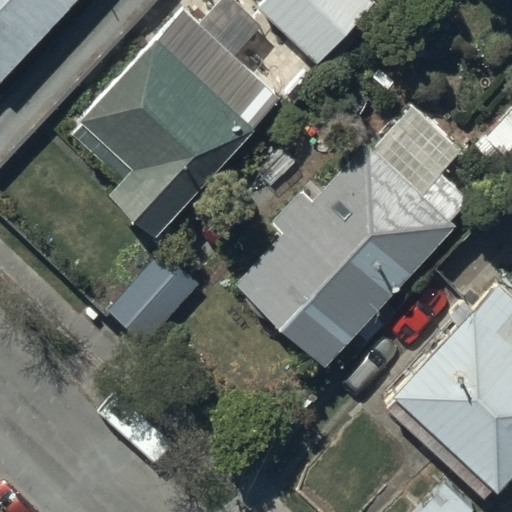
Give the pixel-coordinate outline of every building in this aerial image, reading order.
[(0,0),(0,72),(66,0),(0,0)] [(154,225),(275,84),(177,0),(172,0),(78,109),(130,154),(105,183),(154,225)] [(261,0),(317,52),(366,0),(261,0)] [(281,223),(233,274),(322,356),(348,328),(358,337),(381,311),(373,304),(455,216),(447,209),(470,185),(441,159),(458,140),(410,96),(370,139),(362,132),(310,188),(301,179),(270,213),(281,223)] [(511,167),(511,112),(485,145),(511,167)] [(163,244),(105,302),(140,337),(198,280),(163,244)] [(452,311),(378,394),(481,485),(489,476),(495,482),(511,463),(511,284),(495,270),(474,294),(460,281),(441,301),(452,311)]
